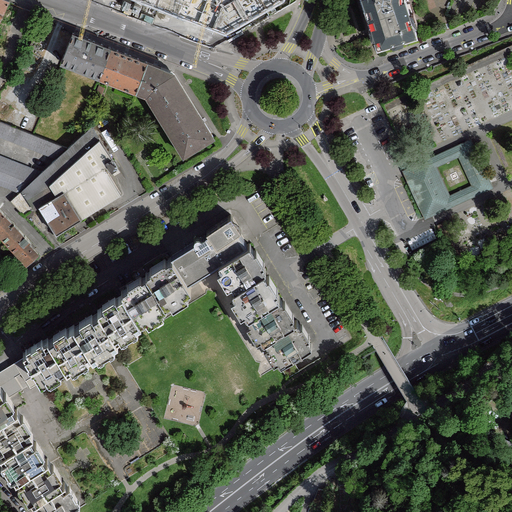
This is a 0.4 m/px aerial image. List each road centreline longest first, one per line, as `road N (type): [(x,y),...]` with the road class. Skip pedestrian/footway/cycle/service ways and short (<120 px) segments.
road 1 (primary): [(434,357),(209,511)]
road 2 (tertiary): [(214,169),(35,281),(0,312)]
road 3 (secondary): [(434,357),(329,166)]
road 4 (residential): [(51,0),(206,60)]
road 5 (residential): [(511,20),(360,76)]
